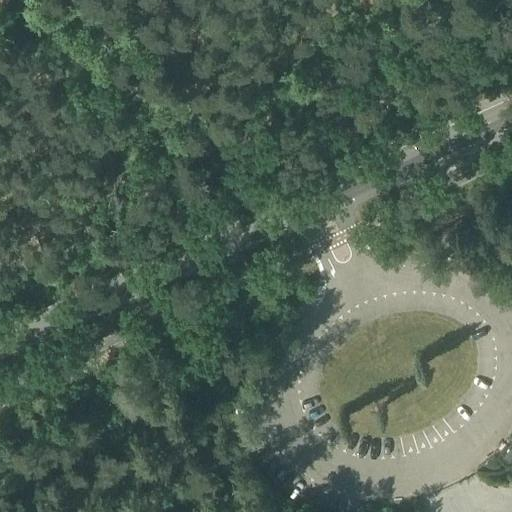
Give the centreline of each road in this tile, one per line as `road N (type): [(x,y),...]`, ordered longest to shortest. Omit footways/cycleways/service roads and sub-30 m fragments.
road 1 (primary): [(511,112),(0,344)]
road 2 (track): [(301,207),(258,198),(37,0)]
road 3 (track): [(208,152),(271,60),(340,0)]
